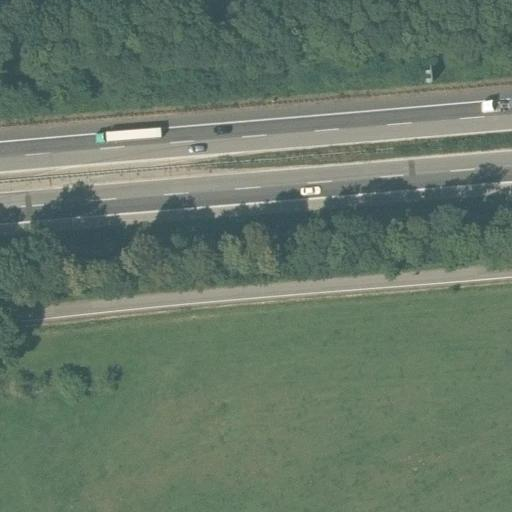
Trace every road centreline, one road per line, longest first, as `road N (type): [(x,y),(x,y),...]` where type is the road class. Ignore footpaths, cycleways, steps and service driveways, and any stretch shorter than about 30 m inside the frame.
road 1 (track): [(511,271),(0,319)]
road 2 (motorway): [(0,208),(511,166)]
road 3 (motorway): [(511,112),(0,153)]
